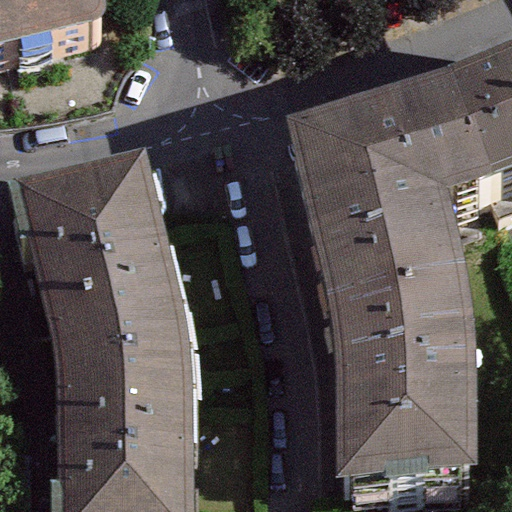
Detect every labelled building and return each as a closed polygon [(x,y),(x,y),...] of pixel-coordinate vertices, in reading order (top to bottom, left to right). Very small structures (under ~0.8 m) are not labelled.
[(0,0),(0,78),(96,56),(106,50),(109,42),(109,33),(100,0),(0,0)] [(511,90),(465,110),(506,220),(511,218),(511,90)] [(506,220),(465,110),(294,162),(338,340),(482,309),(463,237),(506,220)] [(51,357),(55,379),(194,360),(190,341),(150,179),(16,211),(51,357)] [(482,309),(338,340),(347,403),(345,511),(494,511),(495,423),(492,366),(482,309)] [(198,378),(194,360),(55,379),(59,403),(61,511),(201,511),(200,411),(198,378)]
